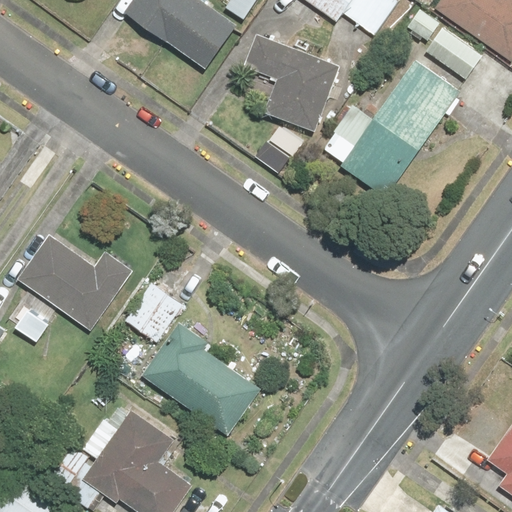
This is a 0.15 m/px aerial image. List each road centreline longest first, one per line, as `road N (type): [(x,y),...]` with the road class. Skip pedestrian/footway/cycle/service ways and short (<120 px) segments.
road 1 (residential): [(434,345),(0,40)]
road 2 (tertiary): [(315,511),(434,345)]
road 3 (tertiary): [(434,345),(511,237)]
